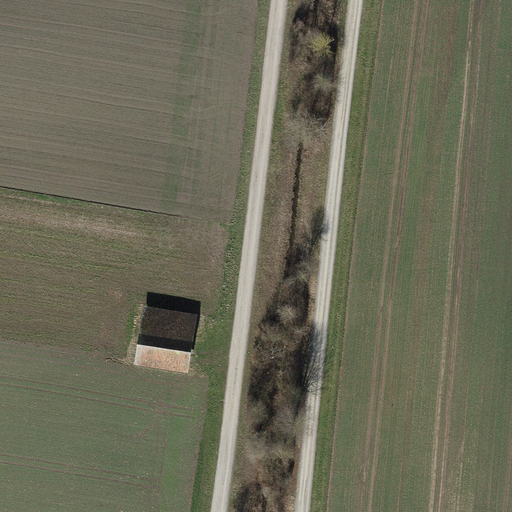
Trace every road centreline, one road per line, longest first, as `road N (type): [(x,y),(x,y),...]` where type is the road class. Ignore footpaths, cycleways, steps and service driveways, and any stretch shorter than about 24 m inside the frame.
road 1 (track): [(219,511),(281,0)]
road 2 (track): [(304,511),(359,0)]
